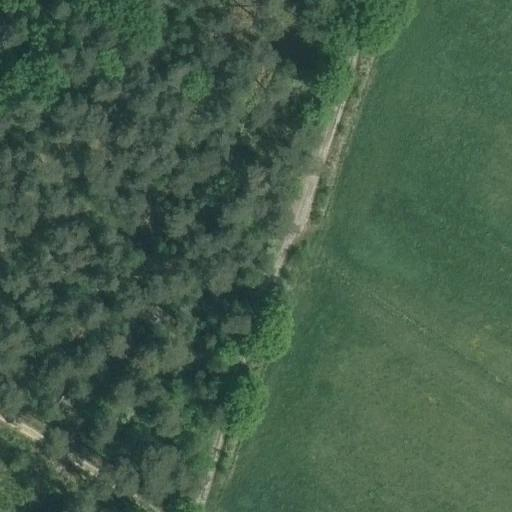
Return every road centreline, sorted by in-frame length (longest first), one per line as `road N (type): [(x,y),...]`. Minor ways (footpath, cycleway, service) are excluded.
road 1 (track): [(198,511),(372,0)]
road 2 (track): [(0,416),(157,511)]
